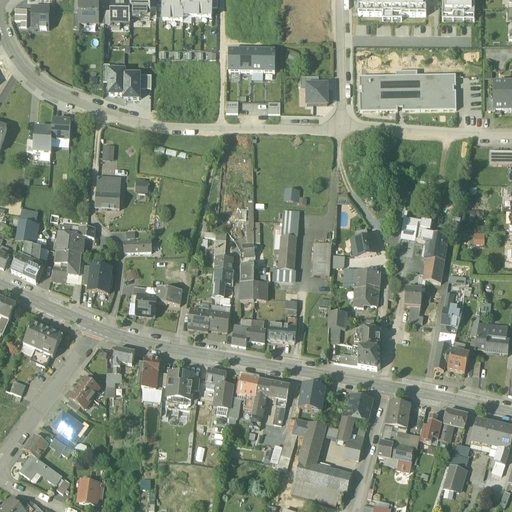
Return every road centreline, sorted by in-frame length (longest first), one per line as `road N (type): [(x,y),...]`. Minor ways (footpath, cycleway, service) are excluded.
road 1 (residential): [(342,131),(164,127),(96,112),(51,94),(21,69),(0,27)]
road 2 (secondary): [(98,327),(385,387)]
road 3 (unknown): [(296,372),(306,247),(329,216),(342,131)]
road 4 (residential): [(511,139),(342,131)]
road 5 (residential): [(98,327),(0,460)]
road 6 (unknown): [(452,239),(428,396)]
road 7 (residential): [(341,0),(342,131)]
road 8 (secondary): [(385,387),(511,414)]
road 9 (residential): [(351,511),(385,387)]
